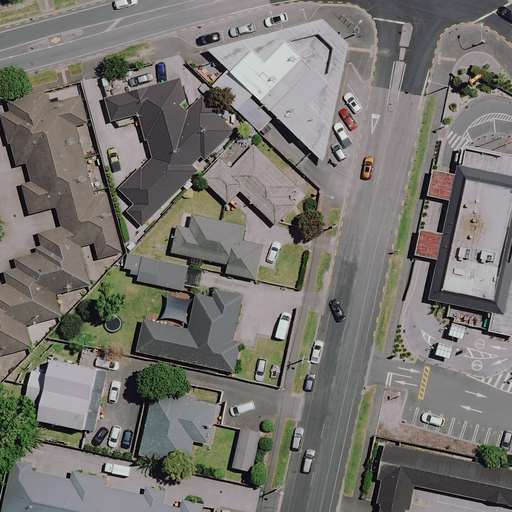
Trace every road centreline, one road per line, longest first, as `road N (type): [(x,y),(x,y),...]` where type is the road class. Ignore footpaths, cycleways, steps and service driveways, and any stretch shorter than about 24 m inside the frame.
road 1 (tertiary): [(305,511),(414,0)]
road 2 (secondary): [(0,54),(208,0)]
